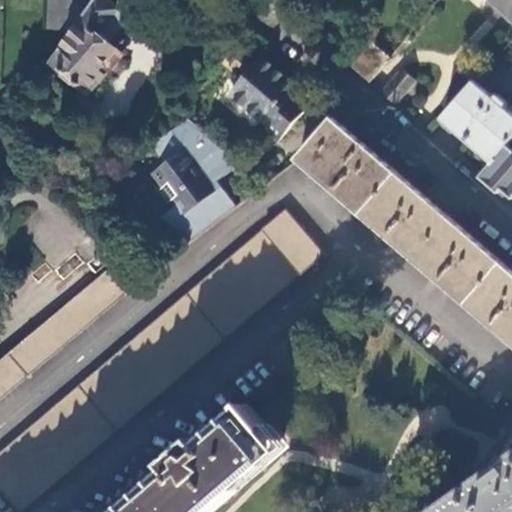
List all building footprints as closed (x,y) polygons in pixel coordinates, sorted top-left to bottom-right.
[(58,31),(59,0),(50,0),(49,30),(58,31)] [(129,22),(105,0),(96,0),(89,12),(74,32),(73,33),(52,63),(89,94),(105,76),(98,70),(116,49),(110,44),(129,22)] [(86,10),(93,0),(59,0),(58,31),(74,32),(89,12),(86,10)] [(511,22),(511,0),(485,0),(486,0),(511,22)] [(241,45),(256,58),(262,51),(246,38),(241,45)] [(351,63),(370,81),(391,57),(371,40),(351,63)] [(244,78),(259,61),(256,58),(241,45),(225,62),(244,78)] [(124,55),(116,49),(98,70),(105,76),(124,55)] [(302,89),(264,55),(259,61),(244,78),(232,93),(269,126),(266,129),(279,142),(281,141),(312,105),(299,92),(302,89)] [(384,92),(397,104),(417,81),(403,69),(384,92)] [(494,162),(511,142),(511,111),(507,107),(509,104),(500,96),(497,99),(477,82),(444,119),(494,162)] [(299,160),(364,215),(400,174),(361,141),(335,118),(299,160)] [(190,242),(237,207),(218,181),(242,163),(189,119),(154,146),(167,164),(155,173),(165,187),(161,191),(170,204),(175,201),(179,206),(164,218),(190,242)] [(489,184),(500,193),(504,189),(511,197),(511,142),(494,162),(481,176),(489,184)] [(400,174),(364,215),(511,342),(511,269),(469,233),(410,182),(400,174)] [(0,455),(0,488),(20,511),(23,511),(324,255),(287,211),(0,455)] [(0,400),(128,293),(109,271),(0,362),(0,400)] [(273,431),(250,403),(245,407),(247,409),(206,444),(202,439),(193,445),(194,447),(190,450),(189,449),(182,455),(183,457),(179,460),(178,459),(169,465),(174,471),(161,483),(157,476),(115,511),(206,511),(265,462),(280,449),(283,446),(271,432),(273,431)] [(511,511),(511,444),(504,453),(509,460),(436,511),(511,511)]
